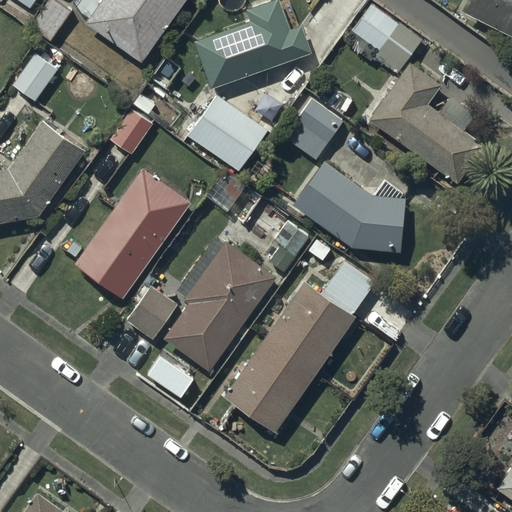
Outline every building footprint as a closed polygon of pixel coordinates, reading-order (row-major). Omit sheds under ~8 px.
[(55,0),(49,0),(33,24),(51,37),(70,10),(55,0)] [(178,0),(102,0),(90,17),(142,53),(178,0)] [(288,31),(276,0),(268,0),(248,7),(252,19),(198,39),(212,80),(306,47),(299,27),(288,31)] [(511,0),(469,0),(466,8),(511,31),(511,0)] [(417,36),(373,3),(347,38),(373,58),(379,51),(396,63),(417,36)] [(58,67),(37,50),(13,81),(34,98),(58,67)] [(436,83),(410,64),(372,117),(457,178),(482,143),(423,101),(436,83)] [(264,129),(216,96),(191,133),(238,166),(264,129)] [(339,120),(305,96),(280,131),(314,155),(339,120)] [(150,121),(131,108),(112,136),(130,149),(150,121)] [(82,147),(44,120),(10,168),(0,169),(0,217),(37,211),(82,147)] [(370,194),(324,161),(295,200),(353,242),(399,246),(404,198),(370,194)] [(187,199),(143,170),(79,262),(122,292),(187,199)] [(307,233),(289,220),(277,238),(282,242),(270,260),(284,269),(307,233)] [(273,274),(226,240),(186,296),(192,300),(167,334),(209,364),(273,274)] [(321,293),(352,315),(375,282),(343,260),(321,293)] [(306,283),(268,336),(314,369),(352,315),(321,293),(306,283)] [(177,303),(151,285),(127,318),(153,336),(177,303)] [(314,369),(268,336),(227,394),(273,426),(314,369)] [(511,465),(496,488),(511,499),(511,465)] [(64,511),(38,493),(24,511),(64,511)]
